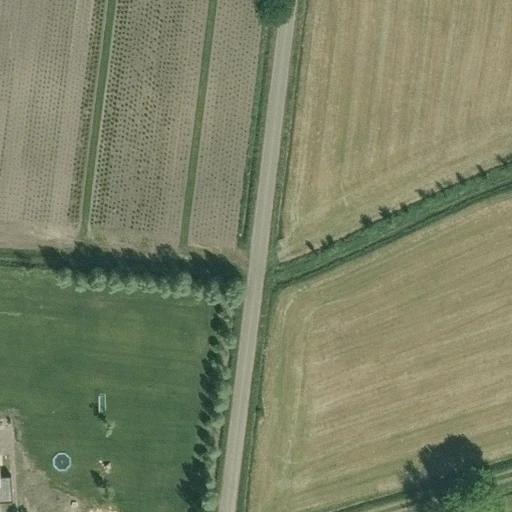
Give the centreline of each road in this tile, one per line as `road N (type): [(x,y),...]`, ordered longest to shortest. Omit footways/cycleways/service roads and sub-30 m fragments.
road 1 (unclassified): [(224,511),(287,0)]
road 2 (track): [(511,476),(393,511)]
